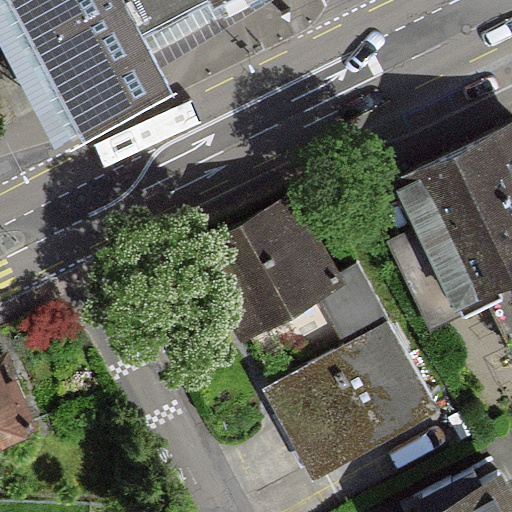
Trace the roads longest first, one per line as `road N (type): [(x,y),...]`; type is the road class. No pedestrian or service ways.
road 1 (primary): [(496,0),(68,213)]
road 2 (residential): [(68,213),(213,511)]
